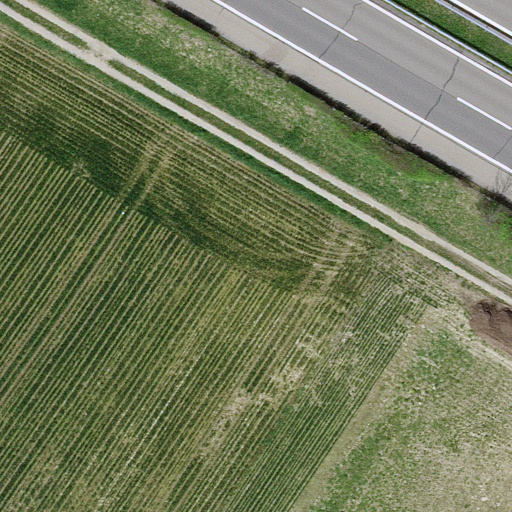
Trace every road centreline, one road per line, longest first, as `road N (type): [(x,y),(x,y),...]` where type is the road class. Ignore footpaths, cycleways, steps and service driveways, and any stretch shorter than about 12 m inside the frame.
road 1 (track): [(511,294),(45,16)]
road 2 (motorway): [(284,0),(511,131)]
